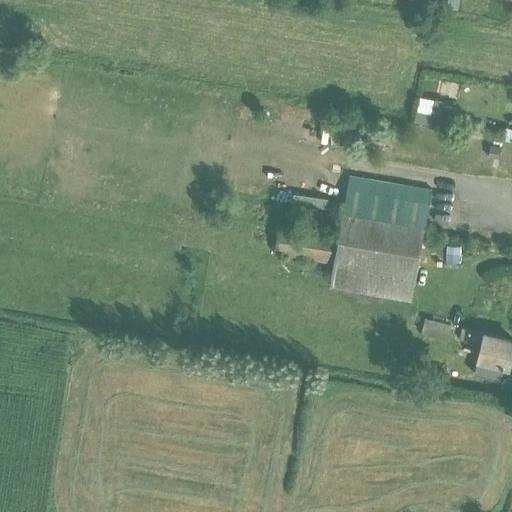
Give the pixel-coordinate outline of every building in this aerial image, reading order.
[(477,1),(475,13),(492,16),(494,4),(477,1)] [(452,100),(441,101),(442,115),(454,113),(452,100)] [(489,147),(488,154),(499,156),(500,149),(489,147)] [(473,175),(497,182),(500,169),(476,162),(473,175)] [(349,174),(343,209),(424,223),(430,188),(349,174)] [(333,261),(338,234),(278,223),(273,251),(333,261)] [(413,276),(333,261),(329,284),(409,299),(413,276)] [(424,318),(421,333),(446,339),(450,325),(424,318)] [(511,338),(461,326),(458,338),(480,343),(476,357),(477,357),(473,373),(498,379),(502,363),(507,365),(511,346),(511,338)]
